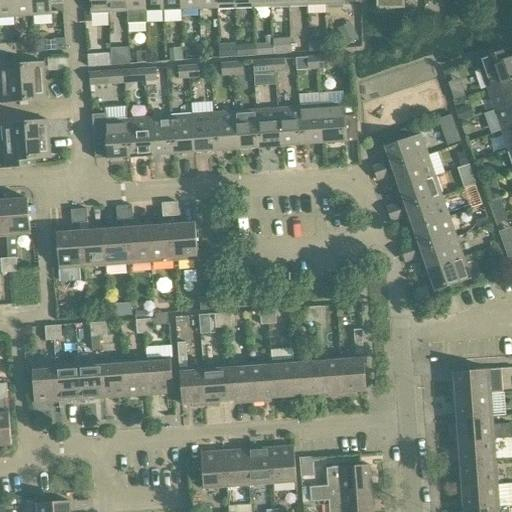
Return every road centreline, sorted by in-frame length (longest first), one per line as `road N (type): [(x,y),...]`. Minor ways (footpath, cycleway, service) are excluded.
road 1 (residential): [(83,185),(345,178),(366,205),(405,335)]
road 2 (residential): [(98,446),(408,414)]
road 3 (residential): [(26,449),(15,319),(45,309),(43,183)]
road 4 (residential): [(83,185),(73,0)]
